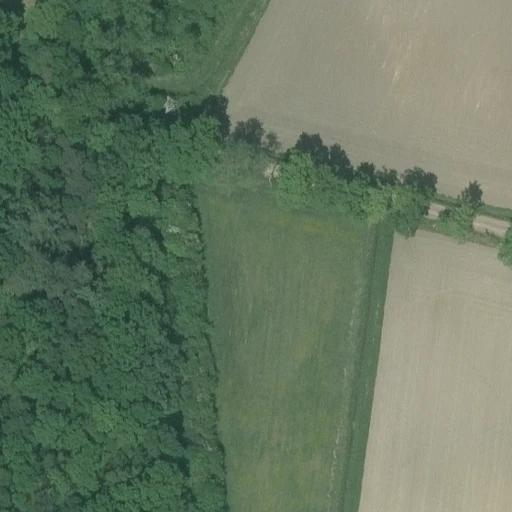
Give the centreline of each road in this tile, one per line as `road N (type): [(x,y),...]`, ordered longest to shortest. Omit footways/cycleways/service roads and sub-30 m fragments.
road 1 (track): [(511,241),(111,141)]
road 2 (unclassified): [(111,141),(52,127),(0,78)]
